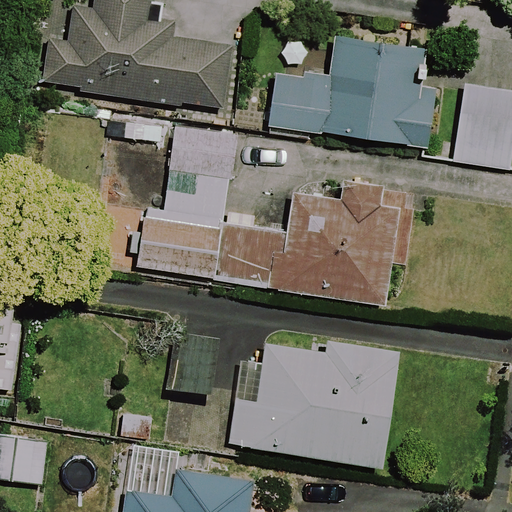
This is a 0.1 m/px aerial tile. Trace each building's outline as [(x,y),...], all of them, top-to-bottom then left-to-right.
[(183,99),(224,106),(234,41),(175,32),(177,17),(163,14),(164,0),(93,0),(93,4),(73,1),(68,38),(49,36),(43,79),(79,84),(79,89),(182,104),(183,99)] [(422,82),(427,45),(337,32),(331,71),(305,68),(304,73),(276,69),(268,123),(322,130),(323,127),(428,142),(436,85),(422,82)] [(453,158),(509,166),(511,147),(511,87),(465,80),(453,158)] [(136,266),(386,302),(392,261),(403,263),(414,194),(384,189),(385,182),(345,176),(342,196),(294,189),(288,230),(223,221),(236,130),(177,122),(164,208),(145,205),(136,266)] [(166,393),(211,399),(219,337),(174,331),(166,393)] [(228,443),(384,464),(401,347),(328,337),(326,348),(266,340),(258,398),(235,395),(228,443)] [(50,447),(1,440),(0,443),(0,504),(42,510),(50,447)] [(250,511),(255,477),(176,466),(172,494),(127,488),(123,511),(250,511)]
